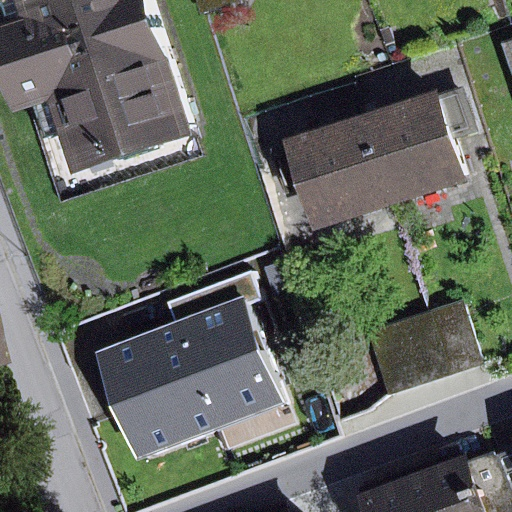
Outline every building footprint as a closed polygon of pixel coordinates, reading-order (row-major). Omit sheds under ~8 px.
[(163,139),(197,128),(155,0),(39,0),(46,19),(20,27),(8,31),(33,108),(45,104),(71,96),(82,131),(92,162),(127,151),(131,150),(128,140),(156,131),(159,141),(163,139)] [(10,0),(20,27),(46,19),(39,0),(10,0)] [(205,0),(204,1),(208,15),(249,2),(247,0),(205,0)] [(466,95),(446,101),(457,135),(476,129),(466,95)] [(56,139),(82,131),(71,96),(45,104),(56,139)] [(457,135),(446,101),(376,125),(399,198),(470,175),(457,135)] [(304,148),(328,222),(399,198),(376,125),(304,148)] [(130,162),(166,150),(163,139),(159,141),(156,131),(128,140),(131,150),(127,151),(130,162)] [(284,155),(295,188),(315,182),(304,148),(284,155)] [(109,355),(149,459),(292,404),(254,305),(268,300),(257,273),(202,293),(211,318),(184,328),(109,355)] [(184,328),(211,318),(202,293),(174,304),(184,328)] [(485,364),(467,305),(437,315),(455,373),(485,364)] [(376,334),(395,393),(455,373),(437,315),(376,334)] [(511,452),(502,457),(511,482),(511,452)] [(511,511),(511,482),(502,457),(380,500),(384,511),(511,511)]
